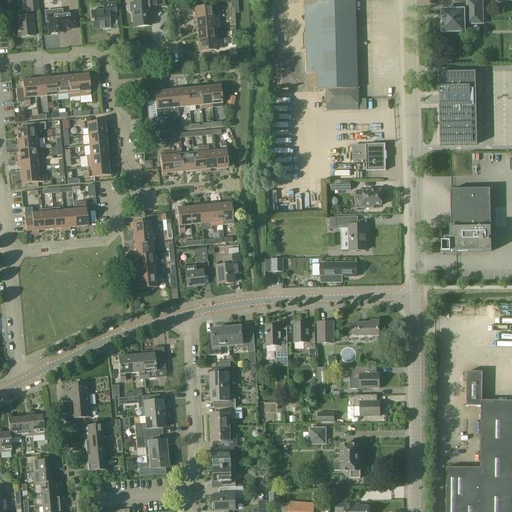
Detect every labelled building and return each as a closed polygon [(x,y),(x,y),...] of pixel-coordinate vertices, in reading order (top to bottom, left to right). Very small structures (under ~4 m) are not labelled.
[(39,12),(37,0),(25,0),(27,14),(39,12)] [(141,0),(142,3),(132,4),(134,26),(151,24),(149,8),(156,8),(155,0),(141,0)] [(318,90),(327,90),(358,89),(359,89),(357,11),(356,0),(306,2),(306,9),(308,73),(317,72),(318,90)] [(477,22),(477,12),(482,12),(482,0),(467,0),(468,11),(464,11),(464,9),(461,9),(461,7),(452,7),(452,9),(442,9),(443,20),(441,20),(441,29),(443,29),(443,31),(453,30),(453,32),(462,32),(462,30),(464,30),(464,21),(468,20),(468,22),(477,22)] [(103,11),(90,12),(92,30),(110,29),(108,16),(116,16),(115,3),(102,4),(103,11)] [(194,9),(196,20),(213,18),(219,18),(218,7),(212,7),(194,9)] [(75,14),(62,15),(62,10),(44,12),(46,24),(48,24),(49,35),(64,33),(63,30),(76,29),(75,14)] [(32,16),(17,18),(19,38),(34,36),(32,16)] [(214,29),(213,18),(196,20),(197,31),(214,29)] [(197,31),(198,42),(215,40),(214,29),(197,31)] [(216,51),(215,40),(198,42),(199,52),(216,51)] [(476,72),(439,73),(439,100),(440,145),(478,144),(476,99),(476,72)] [(91,96),(90,92),(92,92),(94,91),(95,88),(95,86),(94,84),(92,84),(90,84),(88,73),(83,73),(83,75),(78,76),(80,97),(91,96)] [(47,97),(57,96),(55,78),(50,79),(49,76),(45,77),(47,97)] [(78,76),(67,77),(70,98),(80,97),(78,76)] [(36,98),(47,97),(45,77),(40,77),(40,80),(34,80),(36,98)] [(69,98),(70,98),(67,77),(55,78),(57,96),(69,95),(69,98)] [(29,99),(36,98),(34,80),(22,81),(22,83),(23,89),(20,89),(16,89),(17,104),(24,103),(24,106),(30,105),(29,99)] [(210,87),(212,108),(222,107),(220,84),(215,84),(215,87),(210,87)] [(201,109),(212,108),(210,87),(199,88),(201,109)] [(166,92),(168,109),(178,108),(177,88),(172,88),(172,91),(166,92)] [(178,108),(189,107),(187,89),(182,90),(182,88),(177,88),(178,108)] [(187,89),(189,107),(200,106),(200,109),(201,109),(199,88),(187,89)] [(359,104),(358,89),(327,90),(328,111),(335,111),(348,110),(359,110),(359,104)] [(168,109),(166,92),(154,93),(157,118),(169,117),(168,109)] [(88,129),(88,136),(106,134),(105,122),(80,124),(80,129),(88,129)] [(17,136),(18,141),(38,139),(36,139),(35,133),(44,130),(44,123),(22,125),(23,130),(14,131),(15,136),(17,136)] [(88,136),(89,146),(109,144),(109,139),(106,139),(106,134),(88,136)] [(18,141),(19,151),(39,150),(38,139),(18,141)] [(214,151),(216,169),(228,168),(226,143),(220,144),(221,151),(214,151)] [(87,156),(87,157),(108,155),(107,149),(109,149),(109,144),(89,146),(90,156),(87,156)] [(386,170),(386,144),(366,145),(353,146),(354,160),(367,160),(367,171),(386,170)] [(201,173),(206,172),(203,146),(198,147),(199,153),(194,153),(195,171),(201,170),(201,173)] [(210,169),(216,169),(214,151),(209,152),(208,146),(203,146),(206,172),(211,172),(210,169)] [(171,153),(173,173),(183,172),(181,151),(181,149),(176,150),(176,152),(171,153)] [(17,158),(18,162),(37,160),(36,151),(40,150),(39,150),(19,151),(19,158),(17,158)] [(183,172),(195,171),(194,153),(182,155),(182,151),(181,151),(183,172)] [(159,154),(160,157),(162,177),(167,176),(167,174),(173,173),(171,153),(170,153),(159,154)] [(87,157),(88,167),(109,165),(108,155),(87,157)] [(37,160),(18,162),(18,168),(20,167),(21,173),(38,171),(38,166),(44,165),(43,160),(37,161),(37,160)] [(85,179),(92,178),(112,176),(112,171),(109,171),(109,165),(88,167),(88,168),(91,168),(92,173),(84,174),(85,179)] [(39,178),(38,171),(21,173),(22,185),(47,182),(46,177),(39,178)] [(350,181),(331,182),(331,192),(351,191),(350,181)] [(491,238),(491,189),(451,190),(451,213),(452,236),(444,236),(445,240),(442,240),(442,253),(492,252),(492,241),(490,241),(490,238),(491,238)] [(382,190),(356,191),(357,201),(357,209),(365,208),(375,208),(375,206),(383,205),(382,190)] [(221,205),(223,225),(233,224),(233,221),(231,201),(225,202),(226,204),(221,205)] [(81,210),(74,210),(76,228),(88,227),(86,202),(80,203),(81,210)] [(191,225),(202,224),(200,204),(194,205),(195,207),(189,208),(191,225)] [(204,204),(200,204),(202,224),(211,223),(212,227),(213,226),(210,206),(204,206),(204,204)] [(213,226),(223,225),(221,205),(210,206),(213,226)] [(25,219),(26,221),(25,221),(26,235),(39,234),(38,231),(44,231),(42,210),(42,213),(32,214),(31,208),(24,208),(25,219)] [(61,232),(66,231),(64,211),(59,212),(59,208),(53,209),(55,230),(60,229),(61,232)] [(184,226),(191,225),(189,208),(176,209),(179,233),(185,233),(184,226)] [(44,231),(55,230),(53,209),(42,210),(44,231)] [(70,228),(76,228),(74,210),(64,211),(66,231),(71,231),(70,228)] [(134,234),(155,232),(151,232),(150,222),(171,221),(170,214),(147,216),(148,222),(130,224),(131,229),(133,229),(134,234)] [(358,217),(337,218),(337,229),(350,229),(350,251),(368,250),(367,236),(369,236),(369,225),(359,226),(358,217)] [(134,234),(135,245),(156,243),(155,232),(134,234)] [(156,243),(135,245),(136,257),(153,255),(152,244),(156,243)] [(207,262),(206,249),(196,250),(194,250),(195,264),(207,262)] [(174,261),(174,254),(169,254),(164,254),(165,259),(169,259),(170,262),(174,261)] [(134,263),(134,268),(154,266),(153,255),(136,257),(136,263),(134,263)] [(239,256),(224,258),(225,266),(216,267),(218,285),(234,283),(233,276),(241,275),(239,256)] [(271,273),(282,272),(282,260),(271,260),(271,273)] [(342,277),(358,277),(357,263),(321,264),(321,283),(342,283),(342,277)] [(137,272),(138,278),(155,276),(154,266),(134,268),(135,272),(137,272)] [(195,267),(185,268),(187,288),(204,286),(203,271),(196,272),(195,267)] [(162,275),(155,276),(138,278),(139,290),(156,288),(156,282),(163,281),(162,275)] [(359,324),(350,325),(351,334),(359,334),(359,337),(380,336),(379,321),(372,322),(372,324),(359,324)] [(334,322),(317,322),(318,344),(335,344),(334,322)] [(304,323),(294,324),(294,344),(304,343),(304,350),(316,349),(315,326),(308,326),(308,328),(304,328),(304,323)] [(227,329),(229,347),(237,346),(237,349),(243,349),(248,348),(247,341),(242,341),(242,336),(241,327),(227,329)] [(276,327),(266,327),(266,347),(276,347),(277,366),(288,366),(287,329),(276,329),(276,327)] [(221,347),(229,347),(227,329),(213,330),(215,344),(208,344),(209,356),(222,355),(221,347)] [(154,352),(142,353),(144,380),(156,379),(156,372),(166,371),(164,356),(154,357),(154,352)] [(139,381),(144,380),(142,353),(141,353),(141,356),(130,357),(131,374),(138,374),(139,381)] [(125,375),(131,374),(130,357),(118,358),(120,382),(126,382),(125,375)] [(211,389),(229,388),(228,380),(235,380),(234,367),(218,368),(218,374),(211,375),(211,389)] [(354,379),(354,389),(380,389),(380,378),(377,378),(377,374),(380,374),(380,367),(377,367),(354,368),(354,369),(354,379)] [(511,511),(511,401),(482,401),(483,372),(467,372),(467,407),(481,407),(480,469),(447,468),(446,511),(511,511)] [(68,394),(68,397),(89,395),(88,384),(71,385),(72,393),(68,394)] [(219,408),(220,408),(236,408),(235,396),(229,396),(229,388),(211,389),(212,403),(219,403),(219,408)] [(90,407),(89,395),(68,397),(68,401),(73,401),(73,408),(90,407)] [(378,395),(354,396),(354,407),(361,407),(361,417),(381,417),(381,406),(376,406),(376,402),(378,402),(378,395)] [(144,409),(145,417),(163,415),(162,401),(154,402),(150,402),(149,396),(142,397),(138,397),(137,397),(138,409),(139,409),(144,409)] [(91,418),(90,407),(73,408),(74,416),(70,417),(70,420),(91,418)] [(236,410),(236,408),(220,408),(220,415),(212,415),(212,429),(229,428),(229,420),(242,419),(242,409),(236,410)] [(318,413),(318,424),(334,423),(334,413),(318,413)] [(21,438),(32,437),(30,414),(27,414),(27,419),(19,419),(21,438)] [(34,414),(30,414),(32,437),(44,436),(42,417),(34,418),(34,414)] [(164,429),(163,415),(145,417),(146,425),(135,426),(136,438),(151,436),(157,436),(157,430),(164,429)] [(9,439),(10,439),(21,438),(19,419),(11,420),(11,416),(7,416),(9,434),(9,439)] [(83,439),(102,437),(101,426),(84,427),(85,439),(83,439)] [(222,448),(234,448),(237,448),(237,436),(230,436),(229,428),(212,429),(213,442),(221,442),(222,448)] [(0,430),(0,453),(11,452),(10,439),(9,439),(9,434),(1,435),(1,430),(0,430)] [(326,446),(325,430),(309,430),(309,446),(326,446)] [(145,449),(146,457),(167,455),(166,441),(151,443),(151,436),(141,437),(136,438),(137,450),(145,449)] [(103,449),(102,437),(83,439),(84,450),(103,449)] [(360,446),(341,446),(341,463),(335,463),(335,471),(342,471),(342,472),(350,471),(350,479),(361,479),(360,446)] [(235,454),(234,448),(222,448),(221,448),(221,455),(214,455),(214,469),(235,468),(235,462),(231,462),(231,455),(235,454)] [(84,450),(85,462),(104,460),(103,449),(84,450)] [(168,469),(167,455),(146,457),(146,465),(138,466),(139,477),(155,476),(154,470),(168,469)] [(105,471),(104,460),(85,462),(86,473),(105,471)] [(33,474),(55,472),(54,468),(50,469),(49,461),(32,462),(33,474)] [(222,488),(229,488),(236,487),(236,481),(232,481),(232,473),(235,473),(235,468),(214,469),(214,482),(222,482),(222,488)] [(34,485),(40,485),(52,484),(51,476),(55,475),(55,472),(33,474),(34,485)] [(40,485),(41,496),(58,494),(57,483),(52,484),(40,485)] [(244,487),(236,487),(229,488),(230,495),(215,496),(216,511),(236,511),(235,499),(244,499),(244,487)] [(280,492),(268,493),(269,504),(280,504),(280,492)] [(41,496),(42,507),(61,506),(61,505),(59,505),(58,494),(41,496)] [(267,511),(267,500),(259,501),(259,511),(267,511)] [(312,511),(313,504),(289,503),(288,511),(312,511)]
